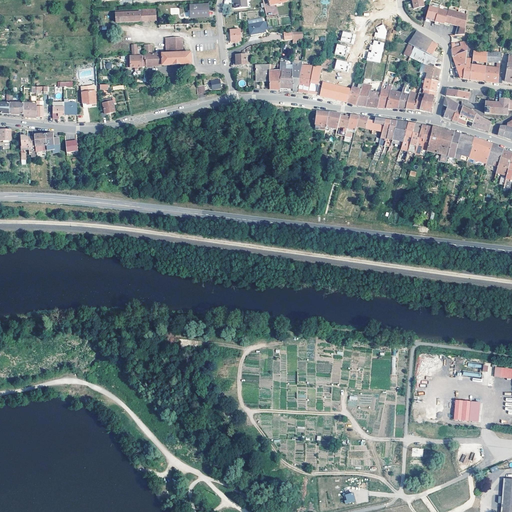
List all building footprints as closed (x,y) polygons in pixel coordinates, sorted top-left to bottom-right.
[(422,0),(412,0),(414,8),(424,6),(422,0)] [(208,9),(208,4),(190,5),(190,18),(207,17),(206,9),(208,9)] [(438,9),(428,6),(424,20),(429,22),(430,20),(434,21),(438,9)] [(156,20),(155,9),(115,11),(116,22),(156,20)] [(447,11),(438,9),(434,21),(434,23),(439,24),(439,22),(444,24),(447,11)] [(448,10),(447,11),(444,24),(448,25),(449,23),(453,25),(457,12),(448,10)] [(466,15),(457,12),(453,25),(456,26),(454,35),(463,35),(466,15)] [(266,30),(263,16),(249,19),(250,23),(249,24),(251,34),(266,30)] [(378,25),(376,32),(375,32),(374,37),(384,39),(386,27),(378,25)] [(231,42),(241,41),(240,31),(239,31),(239,29),(230,30),(231,42)] [(408,61),(410,57),(414,47),(431,55),(437,44),(417,30),(409,44),(403,57),(400,56),(399,58),(401,59),(408,61)] [(292,39),(292,31),(284,32),(284,39),(292,39)] [(302,32),(292,32),(292,39),(292,44),(296,44),(296,41),(303,41),(302,32)] [(342,32),(341,42),(351,43),(351,32),(342,32)] [(184,53),(183,38),(170,38),(171,53),(152,54),(152,45),(146,45),(145,45),(145,54),(146,66),(191,64),(190,52),(184,53)] [(464,69),(466,55),(467,41),(460,42),(461,46),(459,47),(459,46),(455,48),(454,43),(458,42),(457,38),(451,39),(452,56),(456,66),(462,64),(464,69)] [(366,60),(380,63),(385,43),(373,40),(372,45),(370,44),(369,51),(368,51),(366,60)] [(334,55),(348,58),(350,47),(337,44),(334,55)] [(137,47),(137,45),(131,45),(132,55),(141,54),(141,47),(137,47)] [(414,47),(410,57),(426,64),(424,72),(427,73),(426,75),(425,78),(437,81),(439,74),(440,70),(433,67),(436,58),(431,55),(414,47)] [(476,49),(473,49),(472,60),(486,61),(486,60),(486,52),(476,51),(476,49)] [(487,52),(486,52),(486,60),(494,61),(495,53),(487,52)] [(247,64),(246,54),(239,54),(235,55),(236,60),(233,60),(233,64),(236,64),(236,65),(247,64)] [(131,56),(131,55),(127,55),(127,67),(144,67),(144,56),(131,56)] [(471,56),(466,55),(464,69),(463,79),(465,79),(469,80),(471,65),(469,65),(470,59),(471,60),(471,56)] [(321,66),(328,69),(330,61),(323,59),(322,62),(321,66)] [(336,59),(334,69),(348,72),(350,62),(336,59)] [(280,61),(280,64),(280,70),(281,70),(281,77),(279,77),(279,90),(286,90),(292,91),(292,69),(286,69),(286,62),(280,61)] [(269,71),(269,64),(256,64),(256,80),(264,80),(264,81),(269,81),(269,71)] [(269,64),(269,71),(269,81),(270,89),(274,89),(279,90),(279,77),(281,77),(281,70),(280,70),(280,64),(277,64),(277,70),(275,70),(275,68),(274,68),(274,70),(272,70),(272,64),(269,64)] [(463,79),(464,69),(462,64),(456,66),(460,78),(463,79)] [(301,65),(292,65),(292,69),(292,91),(295,91),(298,92),(301,65)] [(308,93),(313,65),(301,65),(298,92),(304,93),(308,93)] [(321,66),(313,65),(308,93),(316,95),(316,92),(321,66)] [(471,65),(469,80),(472,80),(484,81),(485,66),(471,65)] [(485,66),(484,81),(489,82),(498,83),(499,67),(485,66)] [(398,108),(401,93),(396,92),(398,85),(397,84),(398,81),(399,81),(400,77),(396,75),(394,80),(393,84),(386,108),(391,108),(398,108)] [(220,83),(219,77),(211,79),(212,89),(221,88),(220,85),(222,85),(222,83),(220,83)] [(425,78),(423,89),(435,91),(437,81),(425,78)] [(368,84),(362,106),(369,106),(376,107),(383,81),(383,80),(376,80),(375,85),(369,84),(370,80),(363,80),(362,83),(368,84)] [(383,81),(376,107),(380,107),(386,108),(393,84),(383,81)] [(359,105),(362,106),(368,84),(362,83),(360,89),(356,105),(359,105)] [(351,103),(356,105),(360,89),(351,86),(346,102),(351,103)] [(402,87),(401,93),(398,108),(402,109),(406,109),(406,108),(406,107),(410,92),(411,89),(402,87)] [(414,93),(410,92),(406,107),(406,108),(409,109),(414,110),(414,109),(418,93),(419,88),(419,87),(415,87),(414,93)] [(206,95),(205,88),(197,89),(198,96),(206,95)] [(458,97),(468,99),(469,92),(458,90),(447,88),(446,96),(458,97)] [(96,104),(95,91),(82,93),(82,103),(87,103),(87,105),(96,104)] [(434,96),(418,93),(414,109),(424,111),(430,113),(432,102),(434,96)] [(443,117),(452,120),(458,104),(450,99),(445,97),(443,105),(447,106),(443,117)] [(115,103),(114,98),(109,99),(109,102),(107,103),(106,100),(102,101),(104,110),(101,110),(102,117),(106,116),(106,114),(115,112),(113,104),(115,103)] [(508,110),(511,110),(511,98),(499,98),(499,102),(485,101),(484,113),(507,115),(508,110)] [(0,113),(9,114),(9,103),(7,103),(0,102),(0,113)] [(24,114),(24,104),(24,103),(20,103),(13,103),(9,103),(9,114),(24,114)] [(64,107),(64,115),(77,115),(77,103),(64,103),(64,107)] [(36,118),(36,117),(36,107),(36,104),(31,104),(31,111),(29,111),(29,104),(24,104),(24,114),(23,117),(36,118)] [(454,121),(457,122),(463,106),(458,104),(452,120),(454,121)] [(270,106),(264,105),(264,106),(263,118),(270,119),(270,122),(273,122),(275,107),(270,106)] [(472,123),(475,113),(473,112),(463,106),(457,122),(460,123),(465,125),(467,120),(472,123)] [(64,115),(64,107),(52,107),(53,108),(53,115),(53,119),(58,119),(58,115),(59,115),(59,117),(64,117),(64,115)] [(315,125),(326,126),(329,113),(322,112),(316,111),(315,125)] [(340,117),(340,115),(341,113),(335,112),(329,112),(329,113),(326,126),(326,127),(325,127),(324,132),(326,133),(326,131),(328,132),(329,128),(333,129),(336,130),(337,126),(340,117)] [(480,117),(475,113),(472,123),(471,126),(476,127),(484,130),(488,131),(490,123),(490,122),(480,117)] [(349,117),(340,115),(340,117),(337,126),(346,128),(347,128),(350,117),(349,117)] [(350,115),(349,117),(350,117),(347,128),(355,130),(355,126),(358,116),(353,115),(350,115)] [(358,115),(358,116),(355,126),(360,127),(361,121),(366,122),(367,122),(368,117),(362,116),(358,115)] [(382,131),(385,119),(379,119),(374,118),(374,121),(373,120),(371,129),(382,131)] [(385,119),(382,131),(378,144),(376,150),(381,152),(382,153),(383,150),(386,139),(386,138),(390,120),(387,120),(385,119)] [(393,121),(390,120),(386,138),(386,139),(383,150),(384,151),(384,152),(387,153),(387,150),(388,150),(389,148),(389,147),(390,147),(392,139),(392,138),(396,121),(393,121)] [(401,122),(396,121),(392,138),(392,139),(397,140),(397,142),(395,142),(393,148),(397,149),(396,150),(398,151),(398,149),(400,150),(408,123),(401,122)] [(400,150),(397,158),(404,160),(406,155),(415,124),(411,123),(408,123),(400,150)] [(413,158),(415,153),(414,153),(419,137),(422,125),(418,124),(415,124),(406,155),(413,158)] [(422,125),(419,137),(424,139),(427,126),(425,126),(422,125)] [(511,126),(505,125),(504,127),(505,127),(502,136),(508,138),(511,139),(511,126)] [(424,139),(419,137),(414,153),(415,153),(420,155),(420,158),(422,159),(422,158),(424,158),(425,156),(426,150),(432,127),(430,127),(427,126),(424,139)] [(432,126),(432,127),(426,150),(435,153),(438,154),(440,154),(439,160),(443,161),(445,162),(448,150),(453,132),(443,129),(432,126)] [(0,140),(11,140),(11,130),(0,129),(0,140)] [(457,133),(453,132),(448,150),(445,162),(452,163),(454,158),(460,134),(457,133)] [(54,145),(54,138),(53,133),(45,134),(46,146),(47,150),(55,150),(54,145)] [(46,146),(45,134),(34,135),(35,147),(46,146)] [(467,161),(468,158),(473,137),(467,135),(460,134),(454,158),(467,161)] [(29,150),(28,137),(28,136),(21,136),(21,151),(29,150)] [(475,160),(485,163),(492,143),(484,139),(479,138),(479,139),(473,137),(468,158),(475,160)] [(78,152),(77,141),(65,142),(66,153),(78,152)] [(492,143),(485,163),(482,170),(479,179),(490,182),(492,174),(492,171),(496,172),(496,171),(503,149),(497,147),(498,145),(494,144),(492,143)] [(503,149),(496,171),(496,172),(495,175),(493,182),(503,185),(505,180),(511,153),(507,151),(503,150),(503,149)] [(511,153),(505,180),(503,185),(502,189),(505,189),(505,188),(511,189),(511,187),(511,153)] [(288,410),(287,409),(332,411),(332,403),(318,403),(321,402),(320,396),(322,396),(322,393),(315,393),(322,392),(306,391),(306,397),(297,397),(296,394),(285,394),(296,391),(287,390),(287,384),(297,385),(298,345),(280,345),(280,350),(275,350),(274,393),(280,392),(280,401),(273,403),(273,409),(288,410)] [(511,369),(495,367),(494,377),(511,379),(511,369)] [(479,402),(455,399),(453,419),(477,421),(479,402)] [(423,457),(423,448),(412,448),(412,457),(423,457)] [(511,511),(511,478),(504,478),(501,511),(511,511)] [(344,500),(345,503),(355,502),(354,493),(345,494),(346,500),(344,500)]
